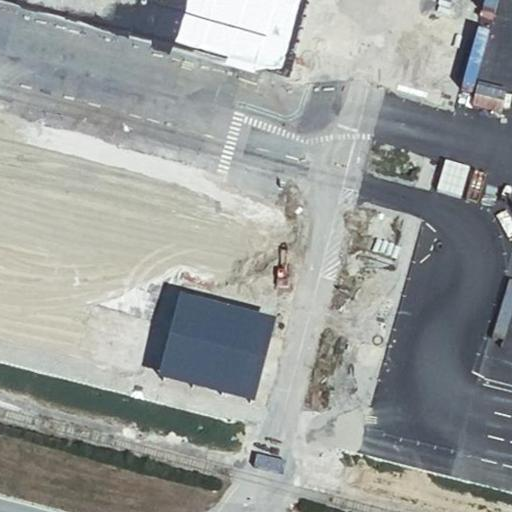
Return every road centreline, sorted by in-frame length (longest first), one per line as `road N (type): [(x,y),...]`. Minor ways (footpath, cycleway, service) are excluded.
road 1 (unclassified): [(393,0),(256,511)]
road 2 (unknown): [(338,204),(0,114)]
